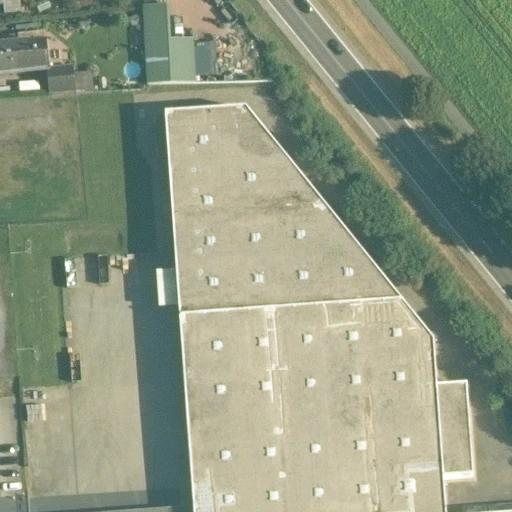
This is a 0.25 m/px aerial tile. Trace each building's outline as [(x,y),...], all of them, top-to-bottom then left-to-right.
[(149,85),(199,83),(199,76),(215,75),(213,40),(176,41),(175,4),(146,5),(149,85)] [(0,44),(0,76),(23,74),(23,73),(47,71),(49,71),(49,70),(45,33),(18,36),(19,43),(0,44)] [(73,68),(49,70),(49,71),(47,71),(50,96),(76,94),(76,93),(75,93),(73,68)] [(433,342),(245,110),(165,116),(193,510),(193,511),(445,511),(443,481),(436,389),(433,342)] [(466,387),(436,389),(443,481),(473,479),(466,387)]
